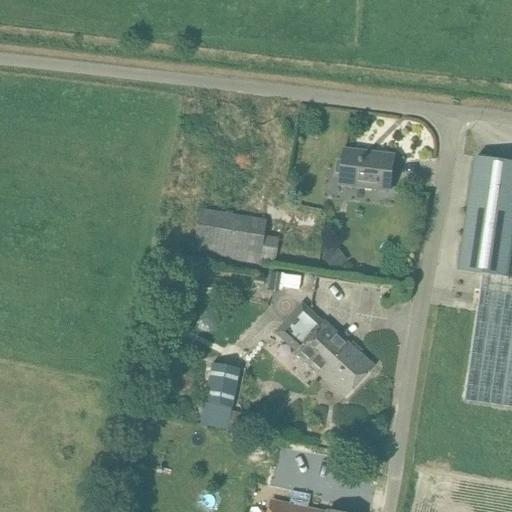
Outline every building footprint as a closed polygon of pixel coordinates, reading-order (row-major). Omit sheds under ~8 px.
[(395,157),(345,151),(341,185),(391,191),(395,157)] [(511,165),(474,160),(458,274),(483,278),(465,402),(511,408),(511,165)] [(264,222),(201,211),(198,231),(193,255),(274,267),(279,237),(262,235),(264,222)] [(335,247),(322,258),(333,272),(347,261),(335,247)] [(270,291),(280,292),(282,273),(272,272),(270,291)] [(322,324),(302,306),(278,331),(300,351),(298,354),(344,398),(372,367),(324,323),(322,324)] [(233,408),(240,369),(213,364),(205,402),(233,408)] [(249,424),(250,415),(232,411),(227,431),(274,440),(276,429),(249,424)] [(279,447),(276,471),(321,475),(324,451),(279,447)] [(311,497),(255,484),(253,498),(266,500),(263,511),(328,511),(327,511),(326,511),(318,511),(308,510),(311,497)]
